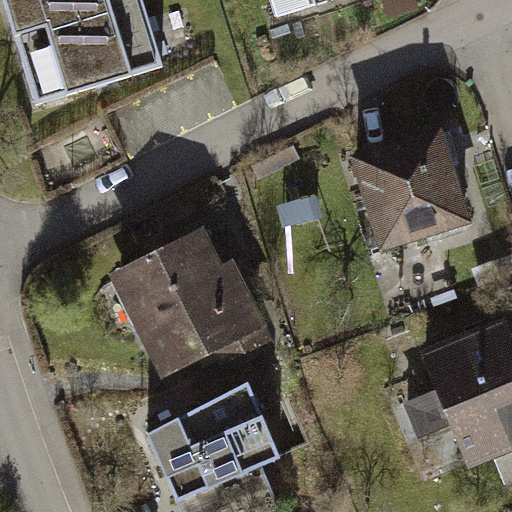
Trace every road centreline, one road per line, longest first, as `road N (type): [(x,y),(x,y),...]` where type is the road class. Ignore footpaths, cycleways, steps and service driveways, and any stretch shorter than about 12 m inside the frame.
road 1 (residential): [(0,243),(482,15)]
road 2 (residential): [(0,384),(43,511)]
